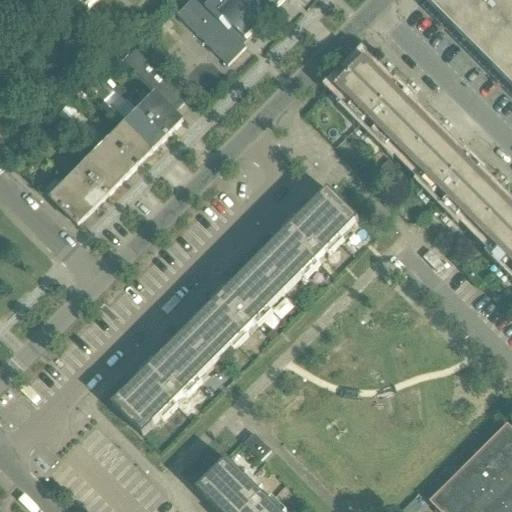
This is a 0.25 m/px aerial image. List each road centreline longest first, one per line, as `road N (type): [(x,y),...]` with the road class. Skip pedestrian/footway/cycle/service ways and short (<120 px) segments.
road 1 (residential): [(3,458),(288,178),(245,135)]
road 2 (residential): [(100,284),(245,135)]
road 3 (residential): [(511,150),(370,10)]
road 4 (residential): [(245,135),(370,10)]
road 5 (residential): [(511,365),(411,265)]
road 6 (residential): [(0,383),(100,284)]
road 7 (residential): [(0,187),(100,284)]
